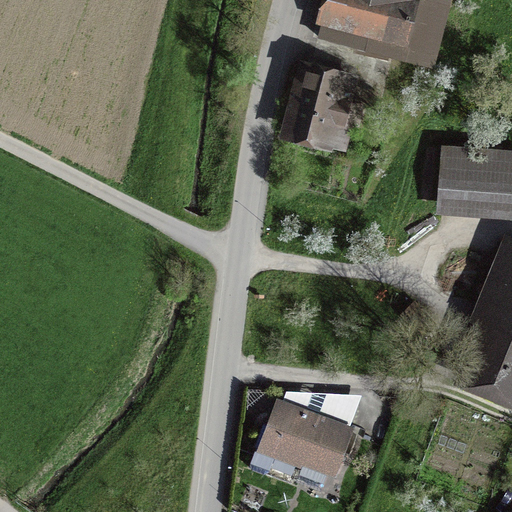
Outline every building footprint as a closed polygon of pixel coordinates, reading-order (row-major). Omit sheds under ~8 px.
[(414,0),(333,0),(328,18),(403,39),(414,0)] [(358,84),(307,71),(288,145),(339,158),(358,84)] [(511,160),(448,158),(446,217),(511,219),(511,160)] [(511,260),(459,385),(511,408),(511,260)] [(333,481),(358,401),(289,399),(266,454),(333,481)]
